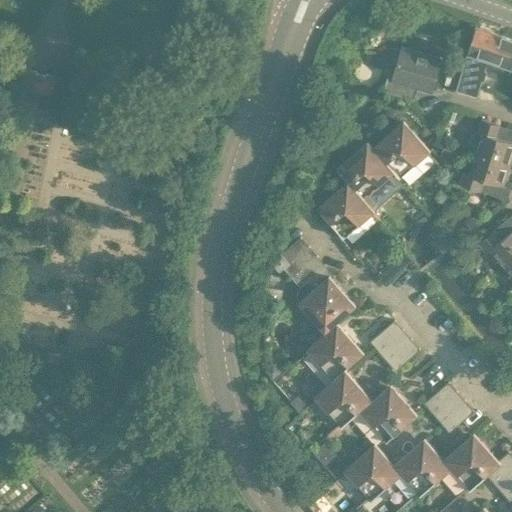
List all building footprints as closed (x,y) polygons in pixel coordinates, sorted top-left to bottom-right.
[(511,65),(511,37),(476,27),(457,89),(475,94),(487,57),(511,65)] [(432,89),(440,60),(402,49),(398,61),(395,60),(391,62),(383,90),(409,98),(413,84),(432,89)] [(58,96),(62,78),(18,67),(9,102),(17,104),(15,111),(25,113),(31,89),(58,96)] [(448,113),(446,116),(448,120),(452,121),(455,120),(457,116),(455,112),(451,111),(448,113)] [(170,118),(169,129),(191,135),(193,124),(170,118)] [(511,140),(503,138),(507,127),(481,119),(477,131),(482,132),(476,153),(510,164),(511,156),(511,140)] [(413,161),(426,150),(403,123),(377,146),(402,175),(415,163),(413,161)] [(377,182),(390,171),(367,144),(341,167),(366,196),(379,184),(377,182)] [(450,166),(455,151),(443,147),(440,155),(450,166)] [(503,185),(510,164),(476,153),(469,174),(464,172),(461,184),(486,191),(489,181),(503,185)] [(357,222),(371,210),(347,184),(321,207),(346,235),(359,224),(357,222)] [(511,213),(479,241),(487,251),(491,248),(504,263),(511,256),(511,213)] [(289,263),(309,246),(300,236),(280,253),(289,263)] [(292,277),(317,256),(309,246),(289,263),(284,267),(292,277)] [(300,287),(325,265),(317,256),(292,277),(300,287)] [(389,263),(377,273),(385,283),(397,272),(393,267),(389,263)] [(329,279),(334,275),(325,265),(300,287),(308,296),(309,296),(329,279)] [(352,305),(329,279),(309,296),(308,296),(302,302),(314,315),(311,316),(323,330),(352,305)] [(379,351),(403,329),(394,319),(370,341),(379,351)] [(331,377),(360,352),(337,325),(310,349),(322,362),(320,364),(331,377)] [(387,360),(411,339),(403,329),(379,351),(387,360)] [(395,370),(420,349),(411,339),(387,360),(395,370)] [(272,379),(281,371),(276,365),(271,365),(265,370),(272,379)] [(339,424),(368,399),(345,373),(318,396),(330,409),(328,411),(339,424)] [(432,412),(457,391),(448,381),(424,402),(432,412)] [(385,439),(413,414),(390,387),(364,410),(375,423),(373,425),(385,439)] [(440,422),(465,400),(457,391),(432,412),(440,422)] [(449,432),(474,410),(465,400),(440,422),(449,432)] [(497,462),(496,461),(473,436),(447,459),(458,472),(456,474),(468,487),(485,473),(497,462)] [(418,492),(447,467),(424,441),(398,464),(409,477),(407,479),(418,492)] [(369,497),(397,472),(374,446),(348,469),(359,482),(357,484),(369,497)] [(493,482),(511,464),(511,454),(508,450),(496,461),(497,462),(485,473),(493,482)] [(347,470),(336,458),(325,468),(335,480),(347,470)] [(501,491),(511,481),(511,464),(493,482),(501,491)] [(510,501),(511,498),(511,481),(501,491),(510,501)] [(321,501),(316,497),(310,505),(318,511),(321,507),(321,501)]
